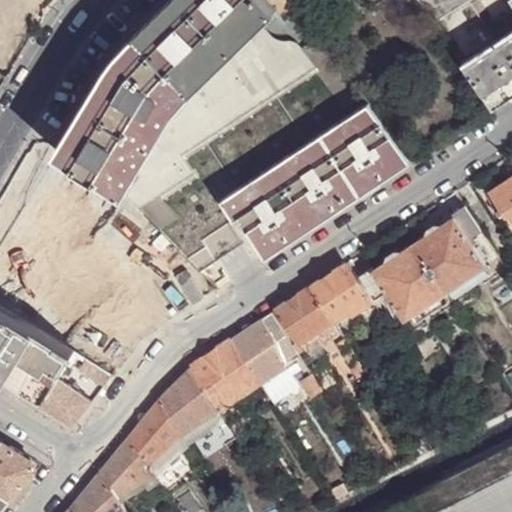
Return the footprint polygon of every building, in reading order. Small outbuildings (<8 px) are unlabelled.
[(0,0),(0,42),(30,0),(0,0)] [(138,31),(169,0),(156,0),(135,22),(103,56),(47,145),(56,151),(109,64),(138,31)] [(112,186),(120,192),(123,195),(124,196),(154,144),(168,123),(188,97),(206,77),(276,7),(272,2),(269,0),(169,0),(138,31),(109,64),(56,151),(77,163),(90,172),(112,186)] [(269,0),(272,2),(276,7),(286,18),(299,10),(310,0),(269,0)] [(310,0),(299,10),(315,31),(325,24),(333,19),(320,0),(310,0)] [(511,0),(419,0),(421,2),(463,61),(480,49),(483,53),(511,32),(511,28),(511,0)] [(154,144),(124,196),(141,211),(188,256),(205,243),(188,218),(223,195),(366,101),(327,47),(315,31),(299,10),(286,18),(276,7),(206,77),(188,97),(168,123),(154,144)] [(315,31),(327,47),(336,40),(333,36),(325,24),(315,31)] [(511,93),(511,28),(511,32),(483,53),(480,49),(463,61),(494,105),(511,93)] [(236,215),(264,256),(412,160),(366,101),(223,195),(236,215)] [(56,151),(47,145),(26,179),(55,198),(66,181),(77,163),(56,151)] [(90,172),(77,163),(66,181),(96,201),(93,205),(110,216),(123,195),(120,192),(112,186),(90,172)] [(511,176),(488,193),(498,209),(511,228),(511,176)] [(498,209),(488,193),(485,195),(495,211),(498,209)] [(188,218),(205,243),(215,257),(238,239),(227,222),(236,215),(223,195),(188,218)] [(31,198),(6,242),(13,246),(40,262),(44,264),(51,251),(68,219),(31,198)] [(468,239),(481,230),(464,205),(451,214),(453,218),(468,239)] [(414,244),(446,292),(449,290),(482,268),(485,266),(468,239),(453,218),(414,244)] [(68,219),(51,251),(60,256),(62,257),(79,226),(68,219)] [(108,242),(101,238),(95,243),(103,252),(99,256),(110,268),(121,259),(108,242)] [(205,243),(188,256),(199,269),(215,257),(205,243)] [(443,294),(446,292),(414,244),(375,269),(388,291),(396,303),(402,314),(406,318),(409,316),(443,294)] [(40,262),(13,246),(10,253),(36,268),(40,262)] [(0,305),(18,317),(43,277),(0,250),(0,305)] [(51,251),(44,264),(51,269),(60,256),(51,251)] [(370,301),(346,263),(311,287),(333,320),(350,308),(353,312),(370,301)] [(388,291),(375,269),(372,266),(359,275),(376,299),(388,291)] [(482,268),(449,290),(454,298),(488,275),(482,268)] [(328,324),(333,320),(311,287),(293,299),(275,310),(298,343),(328,324)] [(448,302),(443,294),(409,316),(415,324),(448,302)] [(0,369),(46,398),(58,379),(68,364),(76,352),(18,317),(0,305),(0,369)] [(286,364),(299,356),(297,352),(293,346),(271,313),(231,339),(260,382),(286,364)] [(336,336),(340,342),(346,339),(333,320),(328,324),(336,336)] [(336,336),(328,324),(298,343),(293,346),(297,352),(321,337),(326,344),(336,336)] [(243,394),(260,383),(260,382),(245,360),(231,339),(192,366),(220,409),(243,394)] [(107,384),(114,376),(99,366),(86,359),(79,371),(105,387),(107,384)] [(260,383),(272,401),(298,383),(286,364),(260,382),(260,383)] [(159,399),(182,434),(220,409),(192,366),(164,392),(159,399)] [(323,390),(312,374),(302,381),(313,397),(323,390)] [(73,427),(93,401),(58,379),(46,398),(41,407),(73,427)] [(226,418),(230,424),(254,409),(243,394),(220,409),(226,418)] [(148,465),(182,434),(159,399),(129,435),(148,465)] [(182,434),(188,443),(226,418),(220,409),(182,434)] [(154,474),(188,443),(182,434),(148,465),(154,474)] [(144,480),(154,474),(148,465),(129,435),(98,472),(116,497),(144,480)] [(0,438),(0,492),(12,500),(41,465),(0,438)] [(72,511),(125,511),(119,502),(116,497),(98,472),(70,507),(72,511)] [(158,482),(154,474),(144,480),(147,485),(148,488),(158,482)] [(119,502),(147,485),(144,480),(116,497),(119,502)] [(341,482),(330,488),(335,496),(347,490),(341,482)] [(0,509),(3,511),(12,500),(0,492),(0,509)]
